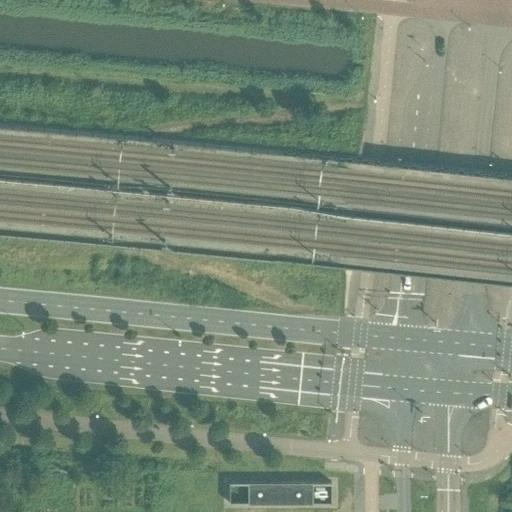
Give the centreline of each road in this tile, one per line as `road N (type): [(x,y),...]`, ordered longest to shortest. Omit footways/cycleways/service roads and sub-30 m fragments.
road 1 (secondary): [(404,341),(0,301)]
road 2 (secondary): [(0,349),(401,393)]
road 3 (unclassified): [(454,15),(423,133),(404,341)]
road 4 (unclassified): [(462,345),(500,21)]
road 5 (residential): [(304,0),(454,15)]
